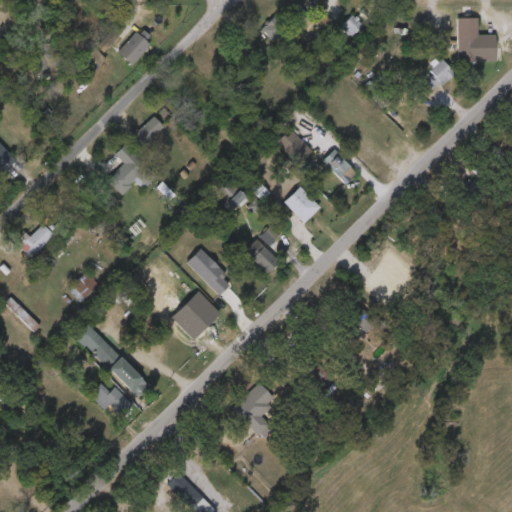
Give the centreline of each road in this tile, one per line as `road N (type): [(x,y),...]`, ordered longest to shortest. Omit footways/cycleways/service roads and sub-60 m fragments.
road 1 (residential): [(511,80),(67,511)]
road 2 (residential): [(233,0),(0,226)]
